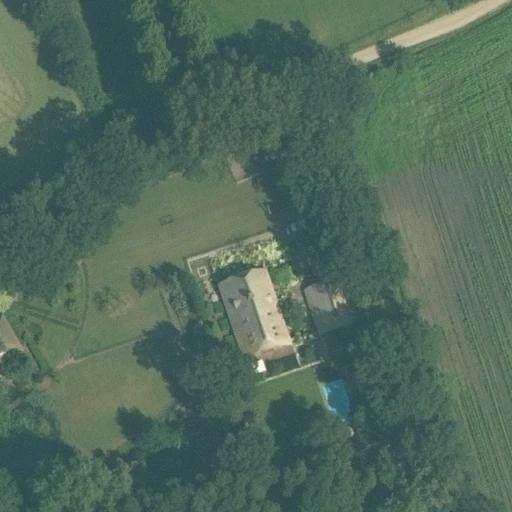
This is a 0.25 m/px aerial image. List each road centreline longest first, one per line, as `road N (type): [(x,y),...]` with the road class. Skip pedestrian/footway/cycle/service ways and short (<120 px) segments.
road 1 (unclassified): [(447,511),(310,83)]
road 2 (unclassified): [(0,232),(310,83)]
road 3 (unclassified): [(310,83),(465,0)]
